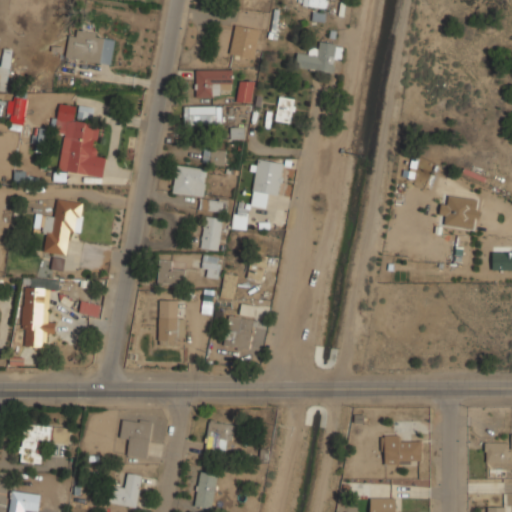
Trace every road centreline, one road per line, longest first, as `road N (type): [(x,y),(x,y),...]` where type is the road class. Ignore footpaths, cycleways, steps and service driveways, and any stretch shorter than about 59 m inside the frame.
road 1 (tertiary): [(511,387),(0,392)]
road 2 (residential): [(177,0),(108,391)]
road 3 (residential): [(335,92),(277,390)]
road 4 (residential): [(184,390),(161,511)]
road 5 (residential): [(449,389),(451,511)]
